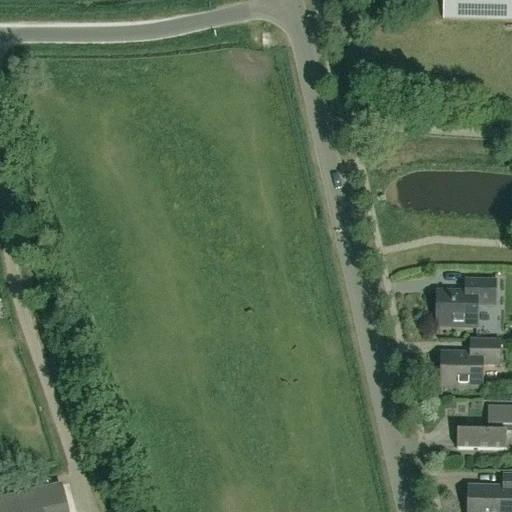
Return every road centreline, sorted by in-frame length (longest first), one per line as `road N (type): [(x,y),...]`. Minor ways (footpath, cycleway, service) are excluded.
road 1 (residential): [(404,511),(288,7)]
road 2 (unclassified): [(0,38),(146,35),(208,21)]
